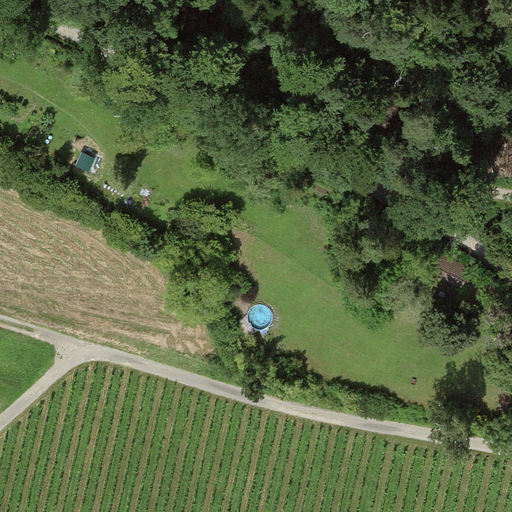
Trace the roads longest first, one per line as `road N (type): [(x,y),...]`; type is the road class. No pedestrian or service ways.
road 1 (track): [(394,201),(0,0)]
road 2 (track): [(511,275),(394,201)]
